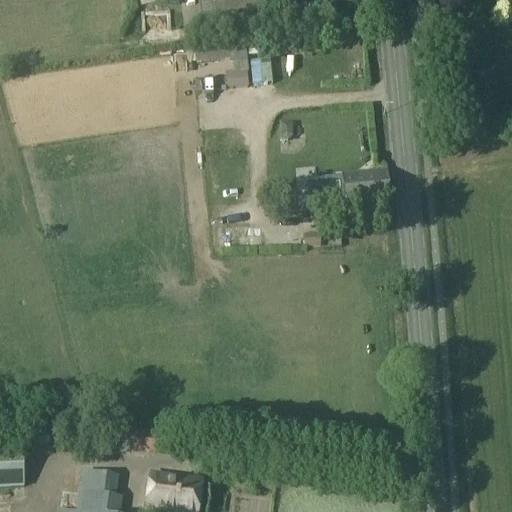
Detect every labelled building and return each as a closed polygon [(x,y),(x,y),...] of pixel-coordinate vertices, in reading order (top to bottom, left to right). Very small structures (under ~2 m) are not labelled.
[(198,0),(201,28),(266,22),(263,0),(198,0)] [(134,41),(135,51),(151,50),(151,40),(134,41)] [(194,54),(185,55),(186,66),(195,65),(195,66),(231,62),(233,73),(246,71),(246,73),(248,73),(246,57),(244,45),(193,51),(194,54)] [(233,73),(224,74),(226,90),(248,88),(246,73),(246,71),(233,73)] [(292,124),(279,124),(279,143),(287,142),(292,137),(292,124)] [(343,178),(318,180),(320,209),(345,207),(345,209),(389,206),(387,173),(342,176),(343,178)] [(303,248),(320,248),(320,234),(302,234),(303,248)] [(214,260),(224,260),(224,242),(214,241),(214,260)] [(230,243),(231,264),(260,262),(259,242),(230,243)] [(129,452),(129,438),(78,434),(76,450),(128,454),(129,452)] [(130,434),(129,438),(129,452),(170,455),(171,437),(130,434)] [(20,447),(0,447),(0,490),(21,490),(20,447)] [(82,474),(79,494),(83,494),(113,498),(116,478),(82,474)] [(196,511),(200,482),(150,475),(144,511),(196,511)] [(62,511),(59,511),(117,511),(119,499),(113,498),(83,494),(81,511),(62,511)]
